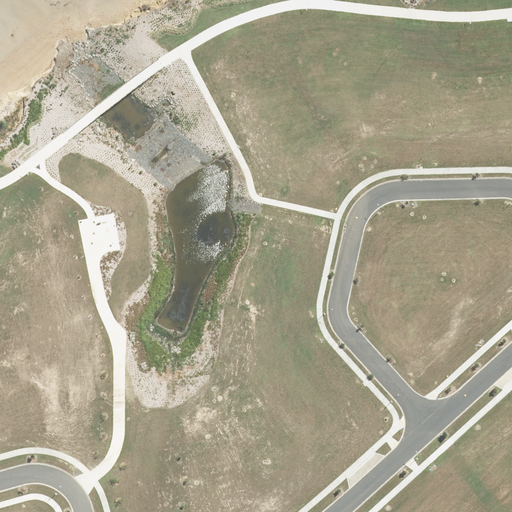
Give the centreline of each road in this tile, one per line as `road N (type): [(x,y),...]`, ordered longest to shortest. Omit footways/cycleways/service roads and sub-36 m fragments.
road 1 (residential): [(432,427),(341,317),(351,251),(367,207),(379,198),(511,194)]
road 2 (residential): [(432,427),(336,511)]
